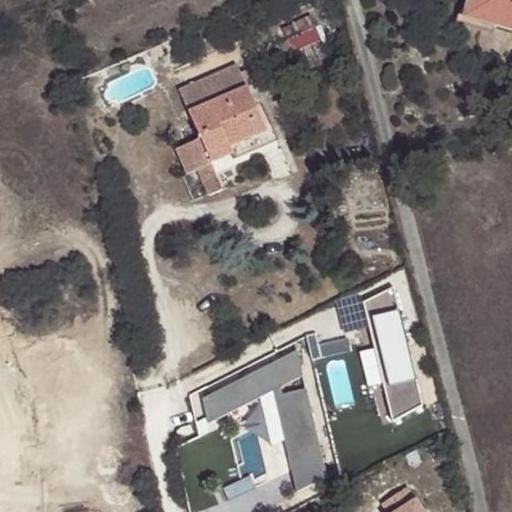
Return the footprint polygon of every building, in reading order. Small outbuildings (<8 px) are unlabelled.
[(511,0),(470,0),(464,18),(493,26),(495,19),(511,24),(511,0)] [(283,29),(287,40),(316,28),(312,17),(283,29)] [(511,31),(511,24),(495,19),(493,26),(511,31)] [(316,28),(287,40),(293,53),(322,41),(316,28)] [(230,146),(266,129),(238,67),(180,93),(202,141),(178,151),(188,172),(195,169),(206,192),(222,185),(211,162),(231,153),(233,152),(230,146)] [(271,127),(266,129),(230,146),(233,152),(231,153),(235,161),(277,142),(271,127)] [(395,294),(371,306),(379,334),(385,332),(386,339),(380,340),(383,355),(389,353),(396,383),(390,385),(396,408),(402,407),(404,413),(398,414),(401,426),(425,414),(395,294)] [(305,353),(199,407),(206,433),(281,395),(306,495),(336,480),(305,353)] [(419,511),(405,490),(384,505),(388,511),(419,511)]
